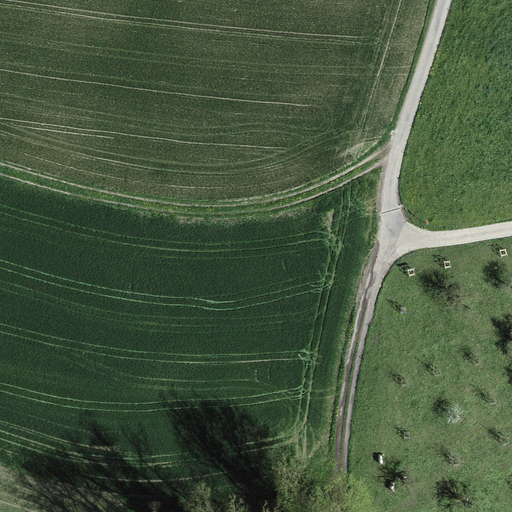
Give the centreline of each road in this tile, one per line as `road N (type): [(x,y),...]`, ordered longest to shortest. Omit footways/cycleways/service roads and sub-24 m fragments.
road 1 (track): [(388,248),(358,353),(330,511)]
road 2 (track): [(388,248),(511,233)]
